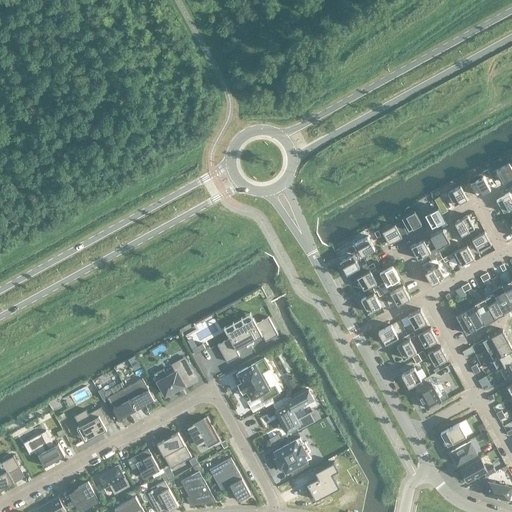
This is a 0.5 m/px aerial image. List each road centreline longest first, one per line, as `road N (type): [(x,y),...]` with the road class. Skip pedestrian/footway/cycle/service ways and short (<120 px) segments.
road 1 (residential): [(0,507),(204,396),(220,406),(272,511)]
road 2 (secondary): [(0,315),(243,186)]
road 3 (secondary): [(511,10),(279,136)]
road 4 (secondary): [(230,162),(0,289)]
road 5 (secondary): [(292,160),(511,37)]
road 6 (residential): [(311,254),(409,433)]
